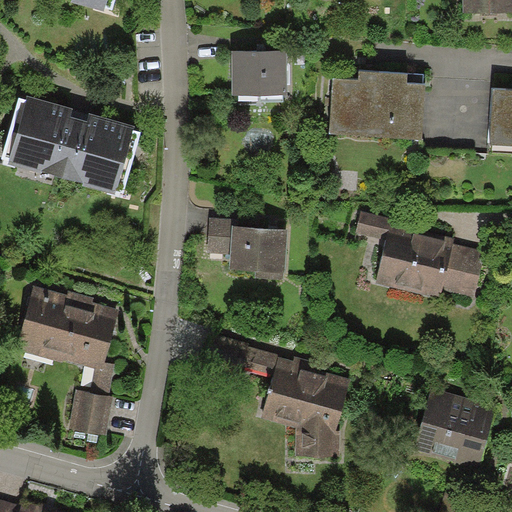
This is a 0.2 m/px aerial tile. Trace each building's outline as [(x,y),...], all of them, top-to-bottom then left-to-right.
[(69,0),(105,10),(108,0),(69,0)] [(511,0),(462,0),(463,13),(511,12),(511,0)] [(261,51),(232,51),(232,95),(288,94),(287,50),(261,51)] [(359,80),(333,78),(329,133),(422,140),(426,85),(407,83),(408,74),(382,72),(360,70),(359,80)] [(511,90),(492,89),(488,146),(511,147),(511,90)] [(81,111),(28,96),(8,164),(115,194),(135,127),(81,111)] [(453,244),(455,238),(429,232),(391,223),(392,218),(361,211),(356,231),(387,239),(376,282),(441,297),(442,289),(453,244)] [(231,218),(210,217),(208,252),(229,254),(231,218)] [(288,230),(233,226),(230,269),(256,271),(255,278),(284,280),(288,230)] [(485,251),(453,244),(442,289),(474,297),(485,251)] [(67,296),(34,286),(15,350),(63,364),(64,360),(95,369),(102,371),(105,363),(120,311),(93,303),(94,299),(82,295),(68,291),(67,296)] [(249,343),(218,335),(211,361),(272,378),(278,356),(278,354),(248,346),(249,343)] [(293,360),(278,356),(272,378),(261,418),(296,427),(295,457),(340,458),(340,431),(336,431),(352,380),(328,372),(330,365),(295,356),(293,360)] [(115,365),(105,363),(102,371),(95,369),(90,393),(76,390),(68,429),(107,436),(113,398),(108,398),(115,365)] [(497,406),(432,387),(414,449),(479,467),(497,406)] [(480,511),(483,504),(445,493),(439,511),(480,511)] [(19,511),(21,506),(0,499),(0,511),(19,511)] [(63,511),(23,500),(21,506),(19,511),(63,511)]
